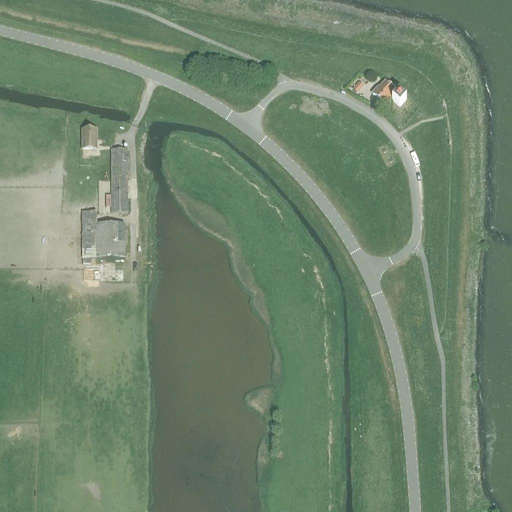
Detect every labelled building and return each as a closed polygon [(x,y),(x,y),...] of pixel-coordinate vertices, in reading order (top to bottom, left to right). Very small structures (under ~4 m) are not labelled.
[(364,87),(359,82),(352,90),(357,94),(364,87)] [(391,98),(390,97),(395,91),(385,82),(379,89),(378,88),(372,95),(378,99),(376,101),(383,107),(385,105),(391,98)] [(392,101),(400,108),(406,100),(404,98),(405,96),(402,94),(401,95),(398,93),(392,101)] [(97,150),(97,130),(82,130),(82,150),(97,150)] [(111,150),(111,185),(112,214),(128,214),(127,150),(111,150)] [(109,204),(108,185),(98,185),(98,204),(109,204)] [(83,213),(83,259),(97,260),(126,260),(125,225),(97,226),(97,213),(83,213)] [(85,279),(94,279),(93,270),(85,270),(85,279)]
